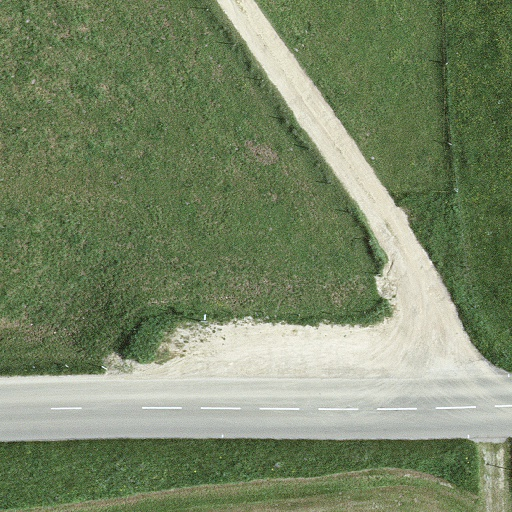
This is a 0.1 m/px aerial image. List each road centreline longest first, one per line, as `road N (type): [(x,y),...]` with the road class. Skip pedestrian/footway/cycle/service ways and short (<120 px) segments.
road 1 (secondary): [(511,405),(0,409)]
road 2 (track): [(457,407),(434,298),(244,0)]
